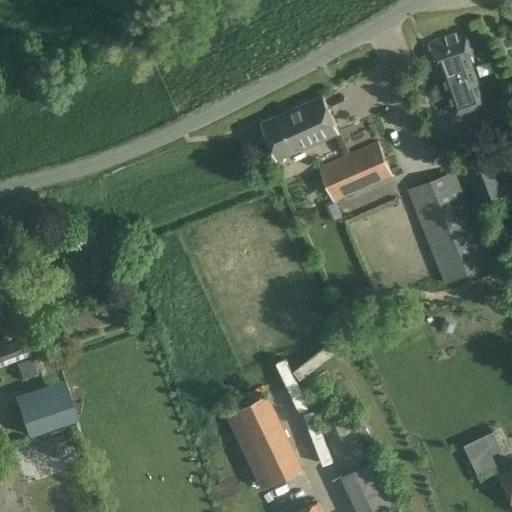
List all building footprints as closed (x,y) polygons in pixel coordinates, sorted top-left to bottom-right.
[(479,59),(467,29),(428,43),(435,62),(440,74),(441,74),(451,101),(456,114),(486,102),(470,62),(479,59)] [(339,131),(323,95),(262,122),(278,158),(339,131)] [(393,175),(379,141),(320,167),(335,200),(393,175)] [(509,192),(494,155),(465,167),(480,204),(509,192)] [(491,264),(454,171),(409,189),(446,282),(491,264)] [(446,319),(442,328),(449,331),(453,322),(446,319)] [(0,366),(31,354),(22,332),(0,340),(0,366)] [(32,359),(18,365),(23,377),(38,371),(32,359)] [(78,420),(64,377),(15,394),(29,436),(78,420)] [(303,469),(267,394),(227,412),(262,488),(303,469)] [(323,422),(320,423),(345,473),(340,476),(358,511),(379,511),(400,502),(405,499),(383,455),(368,462),(343,412),(323,422)] [(63,433),(40,441),(44,452),(48,451),(50,454),(54,457),(62,454),(64,449),(63,445),(67,444),(63,433)] [(511,467),(501,473),(511,495),(511,467)] [(322,511),(318,501),(295,511),(322,511)]
